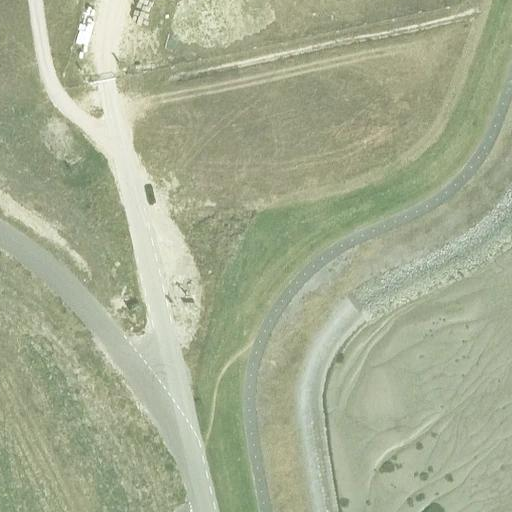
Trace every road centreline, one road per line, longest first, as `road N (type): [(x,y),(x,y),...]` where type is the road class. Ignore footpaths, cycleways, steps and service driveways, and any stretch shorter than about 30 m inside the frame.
road 1 (residential): [(114,0),(104,90),(187,444)]
road 2 (unclassified): [(187,444),(100,326),(0,237)]
